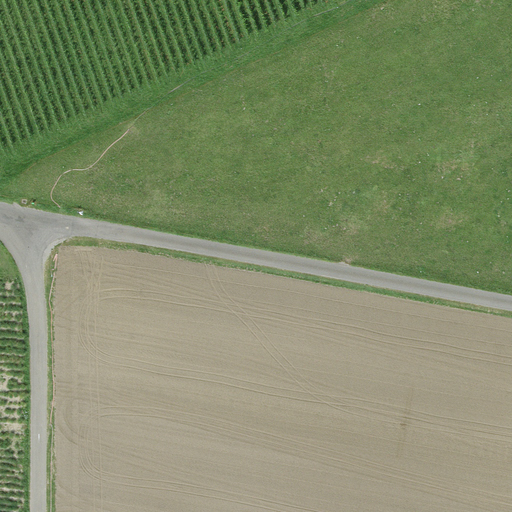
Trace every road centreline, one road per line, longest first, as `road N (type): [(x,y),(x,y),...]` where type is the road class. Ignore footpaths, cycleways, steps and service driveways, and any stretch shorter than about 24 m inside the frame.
road 1 (unclassified): [(511,305),(87,227),(26,230)]
road 2 (unclassified): [(40,511),(36,279),(26,230)]
